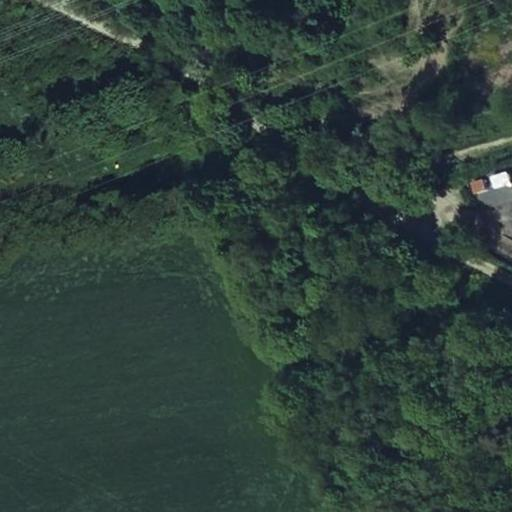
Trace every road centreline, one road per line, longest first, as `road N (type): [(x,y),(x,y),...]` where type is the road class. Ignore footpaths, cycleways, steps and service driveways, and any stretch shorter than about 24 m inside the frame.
road 1 (unclassified): [(66,0),(231,71),(352,185),(511,276)]
road 2 (track): [(352,185),(511,145)]
